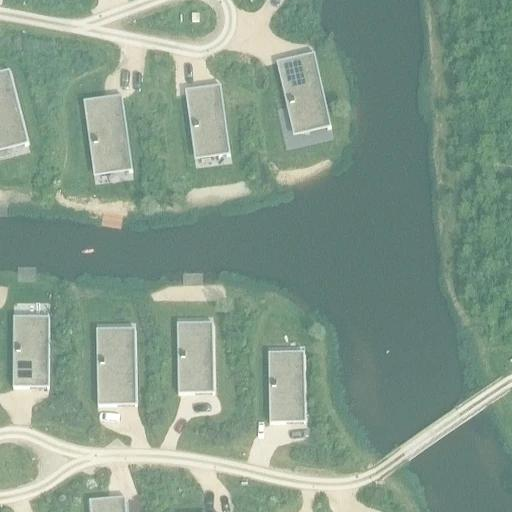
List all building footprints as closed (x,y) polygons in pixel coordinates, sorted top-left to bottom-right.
[(295,60),(276,64),(280,82),(284,81),(289,102),(288,102),(289,107),(290,107),(295,130),(329,123),(315,61),(313,62),(302,65),(301,59),(295,61),(295,60)] [(0,146),(27,139),(11,78),(9,79),(0,81),(0,146)] [(201,90),(185,93),(188,113),(189,113),(189,119),(193,118),(194,126),(193,126),(194,132),(198,155),(229,150),(221,93),(219,94),(207,96),(207,90),(201,91),(201,90)] [(102,100),(83,103),(86,121),(90,121),(93,142),(92,142),(93,148),(94,147),(97,171),(131,166),(123,104),(121,104),(121,105),(109,106),(108,101),(102,101),(102,100)] [(13,369),(13,390),(29,390),(29,389),(35,389),(35,383),(47,383),(47,384),(49,384),(49,327),(17,327),(17,350),(17,355),(17,363),(14,363),(14,369),(13,369)] [(212,390),(214,390),(213,333),(181,333),(181,356),(181,362),(182,362),(182,370),(178,370),(178,375),(178,396),(194,396),(194,395),(200,395),(200,390),(212,389),(212,390)] [(101,368),(101,390),(97,390),(98,408),(117,408),(117,407),(122,407),(122,401),(134,401),(134,402),(136,401),(135,338),(100,339),(101,363),(100,363),(100,368),(101,368)] [(303,419),(305,419),(304,362),(272,362),(273,386),(272,386),(272,391),(273,391),(273,399),(270,399),(270,404),(269,404),(269,426),(286,425),(285,424),(291,424),(291,419),(303,418),(303,419)] [(105,501),(89,502),(89,511),(126,511),(126,506),(123,506),(111,507),(111,502),(105,502),(105,501)]
